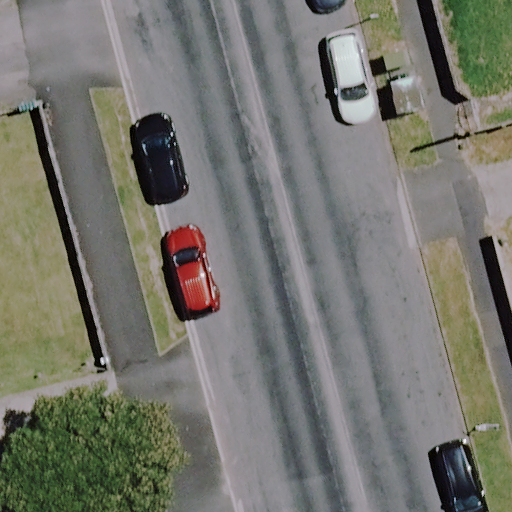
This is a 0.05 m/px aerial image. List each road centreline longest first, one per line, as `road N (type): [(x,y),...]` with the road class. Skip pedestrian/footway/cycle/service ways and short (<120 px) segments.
road 1 (residential): [(356,511),(223,0)]
road 2 (unknown): [(0,54),(185,0)]
